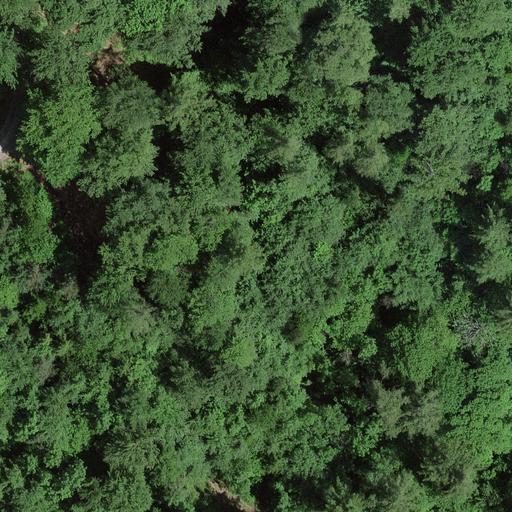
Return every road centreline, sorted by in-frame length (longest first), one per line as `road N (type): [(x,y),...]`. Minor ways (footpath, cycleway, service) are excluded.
road 1 (track): [(246,511),(104,297),(65,196),(13,128)]
road 2 (track): [(13,128),(18,0)]
